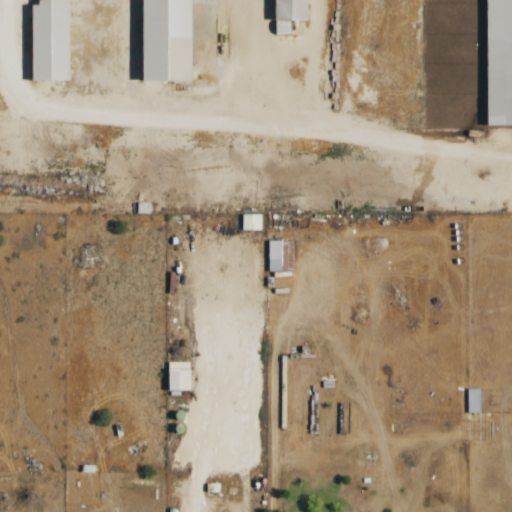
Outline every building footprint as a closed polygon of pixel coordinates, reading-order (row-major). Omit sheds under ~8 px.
[(67,81),(66,0),(37,0),(38,5),(29,5),(30,81),(67,81)] [(304,0),(272,0),(273,21),(305,21),(304,0)] [(511,0),(484,0),(485,126),(511,125),(511,0)] [(260,215),(242,215),(242,231),(260,231),(260,215)] [(292,271),(292,241),(267,242),(268,272),(292,271)] [(167,363),(166,391),(188,391),(189,363),(167,363)]
